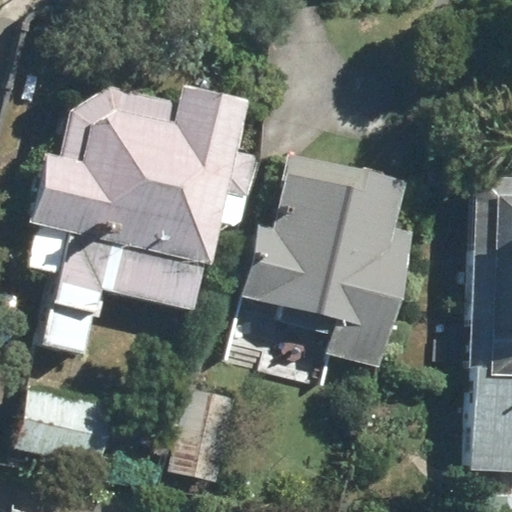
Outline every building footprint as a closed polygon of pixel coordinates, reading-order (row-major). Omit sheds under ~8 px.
[(99,86),(58,107),(46,156),(31,152),(14,221),(53,231),(25,343),(70,354),(86,290),(175,312),(187,264),(193,266),(234,103),(167,86),(163,102),(99,86)] [(391,181),(279,153),(260,229),(243,224),(224,297),(317,320),(309,354),(364,368),(398,232),(380,227),(391,181)] [(511,176),(459,175),(449,472),(511,473),(511,176)] [(99,402),(14,384),(0,447),(0,449),(85,468),(99,402)] [(224,399),(176,386),(155,469),(203,481),(224,399)]
